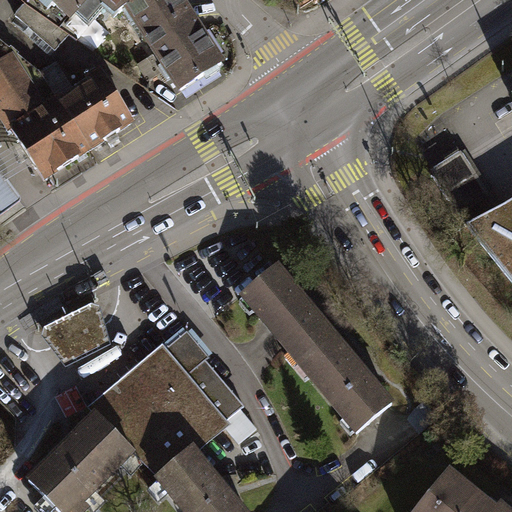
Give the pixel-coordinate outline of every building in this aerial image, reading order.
[(140,0),(30,0),(26,5),(69,36),(78,41),(109,6),(119,14),(128,8),(140,0)] [(140,0),(128,8),(181,92),(222,66),(179,0),(140,0)] [(69,36),(26,5),(16,18),(56,52),(69,36)] [(44,181),(90,152),(58,102),(40,75),(0,41),(0,111),(21,145),(35,166),(44,181)] [(116,134),(133,124),(101,74),(58,102),(90,152),(107,141),(110,145),(119,139),(116,134)] [(0,218),(22,202),(9,182),(21,175),(35,166),(21,145),(7,153),(0,158),(0,218)] [(461,152),(432,170),(468,227),(499,211),(461,152)] [(511,202),(499,211),(468,227),(468,228),(511,282),(511,202)] [(243,298),(300,366),(335,337),(277,269),(243,298)] [(89,307),(44,329),(42,339),(66,370),(111,347),(101,308),(89,307)] [(143,464),(161,486),(197,455),(247,413),(209,368),(218,360),(192,329),(91,414),(98,420),(143,464)] [(300,366),(357,435),(392,406),(335,337),(300,366)] [(96,511),(143,464),(98,420),(32,488),(57,511),(96,511)] [(245,511),(197,455),(161,486),(182,511),(245,511)] [(457,473),(426,511),(506,511),(492,501),(457,473)]
